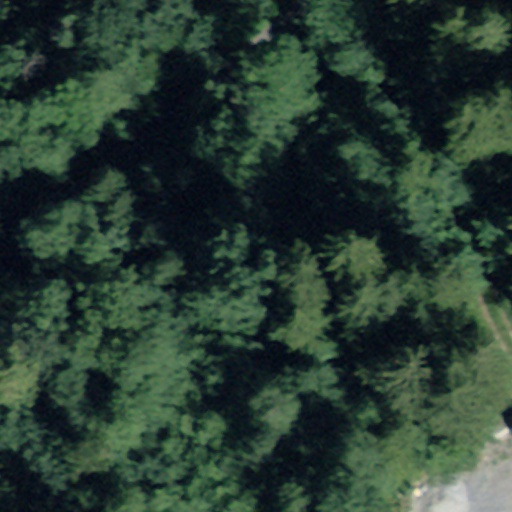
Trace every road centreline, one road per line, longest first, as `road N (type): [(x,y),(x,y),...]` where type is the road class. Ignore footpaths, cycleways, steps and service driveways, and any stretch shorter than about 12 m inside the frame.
road 1 (track): [(301,0),(0,259)]
road 2 (track): [(511,317),(388,75),(378,0)]
road 3 (track): [(388,75),(264,32)]
